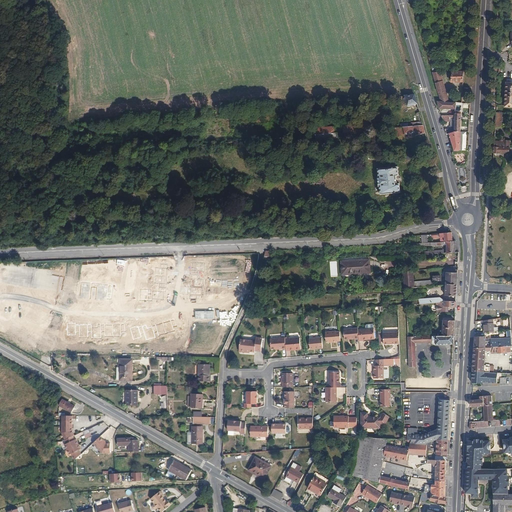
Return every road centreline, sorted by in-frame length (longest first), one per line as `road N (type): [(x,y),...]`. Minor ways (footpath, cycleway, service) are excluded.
road 1 (tertiary): [(457,221),(381,234),(179,242)]
road 2 (secondary): [(216,471),(0,349)]
road 3 (primary): [(461,212),(396,1)]
road 4 (primary): [(486,0),(472,211)]
road 5 (tertiary): [(179,242),(0,244)]
road 6 (primary): [(455,511),(463,363)]
